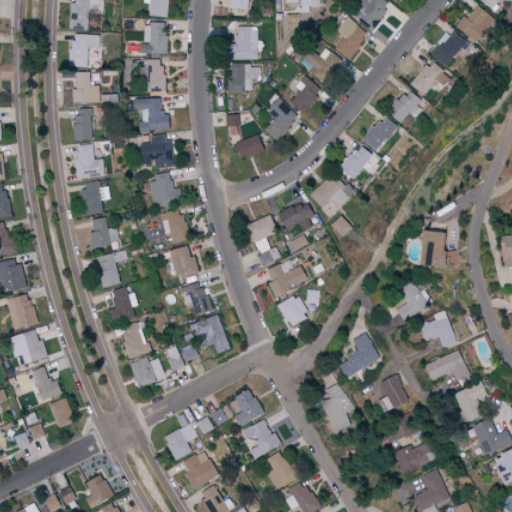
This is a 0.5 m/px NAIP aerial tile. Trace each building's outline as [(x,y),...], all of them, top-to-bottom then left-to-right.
[(103,0),(69,0),(69,29),(87,29),(88,13),(103,14),(103,0)] [(143,0),(144,3),(149,3),(149,16),(168,17),(168,0),(143,0)] [(318,0),(299,0),(299,3),(287,3),(287,7),(296,7),(296,13),(307,12),(307,6),(318,5),(318,0)] [(362,0),(352,17),(373,31),(391,4),(384,0),(362,0)] [(511,0),(483,0),(492,8),(500,0),(505,0),(509,3),(511,0)] [(467,19),(464,17),(456,28),(476,44),(495,20),(478,5),(467,19)] [(368,32),(347,18),(338,33),(343,36),(334,49),(350,60),(368,32)] [(166,54),(167,24),(145,23),(144,43),(138,43),(138,53),(166,54)] [(257,59),(256,27),(235,27),(235,45),(228,45),(229,60),(257,59)] [(470,44),(448,30),(431,57),(446,66),(457,48),(465,52),(470,44)] [(86,66),(86,47),(98,48),(98,35),(69,34),(69,66),(86,66)] [(331,52),(326,60),(311,51),(301,67),(324,81),(329,71),(334,75),(343,59),(331,52)] [(143,68),(144,92),(164,92),(163,60),(144,60),(145,68),(143,68)] [(424,96),(444,71),(430,60),(410,84),(424,96)] [(249,63),(229,64),(230,92),(252,92),(251,80),(259,80),(259,67),(249,67),(249,63)] [(89,72),(72,72),(73,103),(106,103),(106,100),(116,100),(116,96),(100,96),(100,85),(89,86),(89,72)] [(300,114),(324,92),(308,74),(295,86),(300,92),(289,102),(300,114)] [(388,112),(400,123),(409,113),(415,118),(422,111),(417,106),(421,101),(409,90),(388,112)] [(298,118),(277,97),(263,110),(273,119),(263,130),(275,142),(298,118)] [(169,130),(168,114),(160,115),(160,99),(134,100),(134,110),(138,110),(139,131),(169,130)] [(93,140),(94,109),(74,108),(73,140),(93,140)] [(397,127),(383,115),(362,141),(376,153),(397,127)] [(233,145),(240,160),(264,150),(258,135),(233,145)] [(151,144),(133,145),(135,164),(154,163),(154,168),(173,167),(172,137),(151,138),(151,144)] [(92,145),(74,146),(75,178),(102,177),(102,159),(92,159),(92,145)] [(381,160),(357,145),(341,171),(355,180),(362,168),(372,175),(381,160)] [(338,208),(354,195),(338,174),(309,196),(319,210),(332,200),(338,208)] [(172,190),(171,175),(150,177),(152,206),(178,204),(177,190),(172,190)] [(0,216),(10,216),(6,183),(0,183),(0,216)] [(108,187),(99,188),(98,184),(79,185),(81,215),(102,214),(101,200),(109,199),(108,187)] [(275,214),(283,231),(298,224),(301,232),(312,227),(308,218),(313,216),(307,202),(291,209),(290,207),(275,214)] [(167,244),(188,239),(181,208),(160,213),(167,244)] [(247,225),(264,266),(281,259),(277,247),(271,249),(266,236),(277,231),(271,215),(247,225)] [(350,228),(339,215),(328,224),(340,237),(350,228)] [(88,220),(91,246),(115,243),(112,217),(88,220)] [(7,223),(0,223),(0,254),(11,254),(7,223)] [(412,264),(439,267),(444,234),(417,230),(412,264)] [(308,244),(302,235),(289,243),(295,252),(308,244)] [(501,268),(511,267),(511,236),(500,237),(501,268)] [(176,279),(199,274),(195,256),(190,257),(188,246),(170,250),(176,279)] [(103,287),(119,283),(114,263),(127,260),(125,250),(96,257),(103,287)] [(25,289),(19,258),(0,261),(0,283),(2,293),(25,289)] [(276,296),(307,280),(300,267),(286,275),(280,263),(263,272),(276,296)] [(433,306),(422,281),(398,291),(404,306),(395,310),(400,321),(433,306)] [(194,315),(209,312),(203,283),(181,287),(185,304),(191,303),(194,315)] [(108,293),(117,323),(135,317),(133,308),(138,306),(134,293),(128,294),(126,287),(108,293)] [(320,291),(307,289),(305,303),(317,305),(320,291)] [(5,300),(14,330),(38,323),(28,293),(5,300)] [(277,305),(288,328),(309,318),(298,295),(277,305)] [(423,341),(438,338),(440,347),(454,344),(447,311),(433,314),(434,321),(419,324),(423,341)] [(212,344),(215,353),(227,349),(216,316),(192,324),(200,349),(212,344)] [(121,328),(128,359),(149,353),(141,323),(121,328)] [(9,338),(15,357),(21,355),(24,364),(46,357),(37,330),(9,338)] [(381,359),(366,332),(352,341),(358,353),(339,364),(346,378),(381,359)] [(186,368),(180,345),(166,349),(171,371),(186,368)] [(430,382),(452,371),(458,383),(470,377),(457,350),(423,366),(430,382)] [(159,359),(149,363),(147,358),(130,364),(138,387),(166,377),(159,359)] [(61,394),(55,378),(48,381),(43,366),(30,370),(40,401),(61,394)] [(377,383),(384,397),(381,399),(387,411),(407,402),(394,375),(377,383)] [(467,423),(485,417),(478,399),(487,396),(482,383),(456,394),(467,423)] [(351,426),(346,413),(352,410),(343,385),(318,395),(333,433),(351,426)] [(228,401),(240,427),(263,416),(251,390),(228,401)] [(57,428),(73,422),(64,398),(48,404),(57,428)] [(228,421),(221,408),(210,414),(217,427),(228,421)] [(38,421),(34,413),(24,416),(28,425),(38,421)] [(203,435),(214,429),(207,416),(195,423),(203,435)] [(265,419),(242,431),(246,440),(257,435),(266,452),(279,445),(265,419)] [(511,443),(507,430),(497,434),(491,420),(473,427),(484,456),(511,445),(511,443)] [(45,437),(39,423),(28,428),(33,441),(45,437)] [(164,437),(176,461),(193,452),(188,443),(198,437),(191,423),(164,437)] [(13,436),(16,449),(28,446),(26,433),(13,436)] [(420,443),(415,448),(405,439),(403,441),(406,443),(395,454),(415,473),(432,454),(420,443)] [(511,449),(493,459),(506,487),(511,484),(511,449)] [(179,463),(192,489),(216,478),(204,451),(179,463)] [(424,483),(413,487),(421,511),(437,511),(435,504),(449,499),(438,469),(421,476),(424,483)] [(92,496),(85,499),(89,508),(113,498),(103,474),(85,481),(92,496)] [(288,490),(292,496),(286,499),(292,510),(299,506),(301,511),(312,511),(320,508),(304,481),(288,490)] [(224,511),(228,510),(214,485),(199,493),(209,511),(224,511)] [(77,499),(72,487),(59,493),(64,505),(77,499)] [(48,511),(52,511),(64,505),(57,493),(43,501),(48,511)] [(120,511),(116,502),(96,511),(120,511)] [(454,511),(471,511),(467,502),(453,508),(454,511)] [(38,511),(34,503),(16,511),(38,511)]
